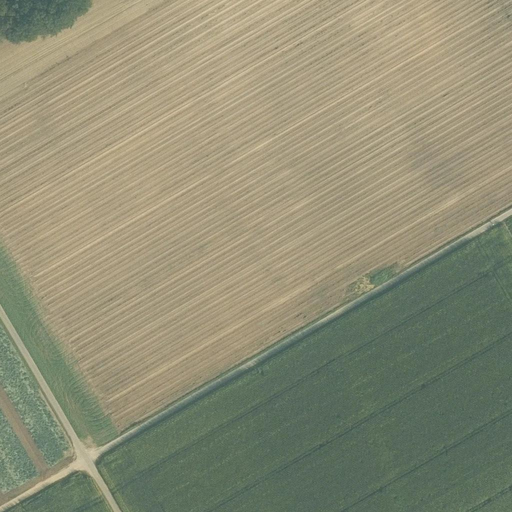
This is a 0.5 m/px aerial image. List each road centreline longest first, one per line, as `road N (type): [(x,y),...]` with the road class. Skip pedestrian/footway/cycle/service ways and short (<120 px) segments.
road 1 (track): [(511,211),(0,510)]
road 2 (track): [(116,511),(0,312)]
